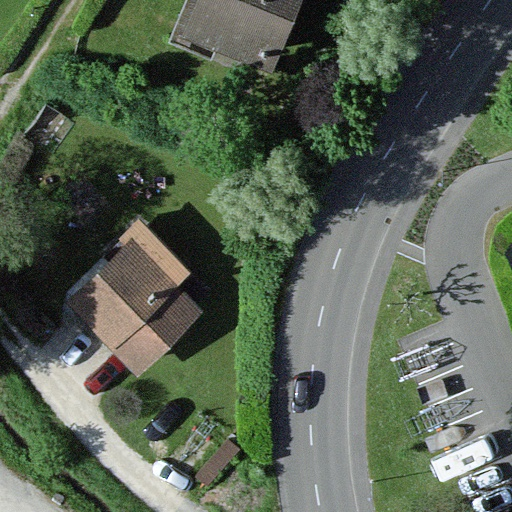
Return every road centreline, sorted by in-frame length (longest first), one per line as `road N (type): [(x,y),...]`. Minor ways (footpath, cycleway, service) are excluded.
road 1 (residential): [(490,0),(389,152),(337,260),(312,376),(321,511)]
road 2 (residential): [(511,402),(449,252),(460,211),(474,194),(511,175)]
